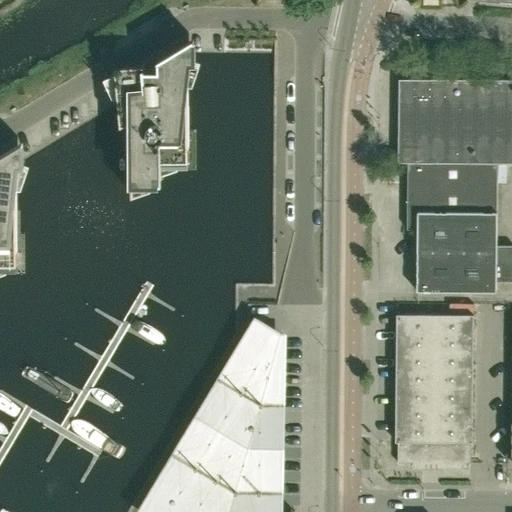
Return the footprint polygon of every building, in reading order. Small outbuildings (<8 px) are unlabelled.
[(132,124),(132,195),(134,195),(134,180),(160,180),(160,177),(162,177),(162,163),(188,162),(188,160),(189,160),(188,59),(193,61),(194,61),(194,52),(194,38),(158,60),(158,61),(159,61),(159,70),(145,69),(144,65),(145,65),(145,63),(115,66),(118,103),(121,126),(122,126),(122,125),(132,124)] [(398,160),(398,162),(407,162),(407,171),(498,171),(498,163),(511,163),(511,79),(398,78),(398,160)] [(0,265),(16,266),(16,263),(17,263),(16,163),(23,165),(22,160),(22,142),(0,155),(0,265)] [(407,171),(407,229),(417,229),(417,291),(497,291),(497,282),(511,281),(511,245),(497,246),(498,171),(407,171)] [(473,315),(398,314),(397,314),(395,441),(398,441),(398,462),(470,463),(470,442),(472,442),(473,315)] [(249,340),(247,338),(142,511),(291,511),(292,509),(291,509),(290,511),(277,511),(281,337),(270,337),(261,351),(247,344),(249,340)]
